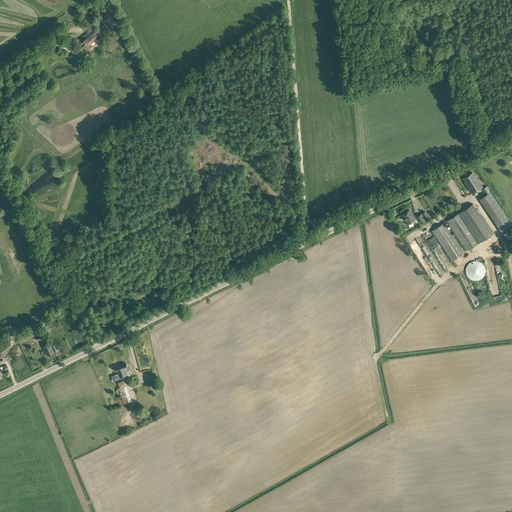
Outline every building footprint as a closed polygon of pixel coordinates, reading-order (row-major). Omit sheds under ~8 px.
[(98,29),(105,37),(116,29),(109,20),(105,15),(100,19),(104,23),(98,29)] [(84,45),(88,51),(103,39),(96,30),(94,32),(85,39),(88,42),(84,45)] [(57,46),(70,53),(73,46),(60,40),(57,46)] [(463,178),(465,182),(472,193),(482,186),(475,175),(475,176),(473,172),(463,178)] [(447,221),(466,251),(493,233),(473,204),(447,221)] [(501,229),(511,224),(507,216),(508,216),(503,207),(492,213),(501,229)] [(402,215),(408,224),(416,219),(409,210),(402,215)] [(425,220),(421,214),(416,217),(421,224),(425,220)] [(432,231),(452,261),(464,252),(444,223),(432,231)] [(425,250),(429,248),(425,237),(421,239),(425,250)] [(466,272),(470,279),(474,280),(477,280),(482,278),(485,270),(481,262),(472,261),(469,263),(466,272)] [(492,288),(495,300),(500,298),(497,287),(492,288)] [(472,296),(477,307),(481,305),(476,294),(472,296)] [(20,335),(22,341),(37,336),(34,330),(20,335)] [(0,340),(0,349),(0,351),(12,346),(9,338),(0,340)] [(43,346),(47,355),(54,352),(54,351),(57,350),(55,344),(51,346),(50,343),(43,346)] [(114,367),(116,371),(117,370),(119,377),(127,374),(124,367),(127,366),(126,362),(114,367)] [(133,401),(127,386),(119,389),(125,404),(133,401)]
